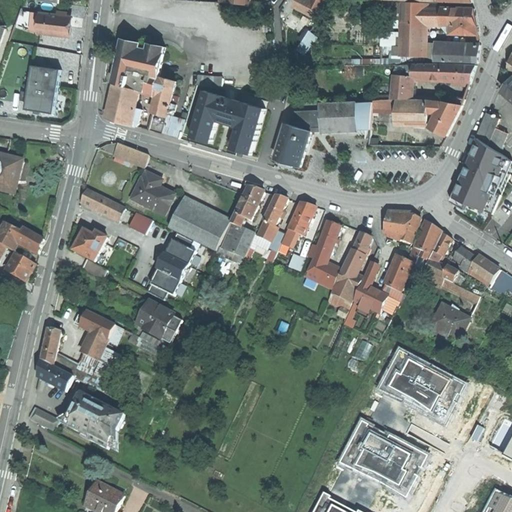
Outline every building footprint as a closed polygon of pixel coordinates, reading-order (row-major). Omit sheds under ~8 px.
[(295,6),(318,18),(325,7),(314,1),(312,0),(298,0),(298,1),(295,6)] [(383,27),(403,28),(403,21),(397,20),(398,3),(384,2),(383,27)] [(402,56),(427,57),(428,25),(428,4),(404,3),(403,21),(403,28),(403,32),(402,56)] [(444,4),(428,4),(428,25),(452,26),(452,34),(479,35),(475,9),(444,8),(444,4)] [(40,33),(69,37),(70,26),(71,16),(42,13),(40,33)] [(426,63),(427,57),(402,56),(403,32),(383,31),(382,46),(393,46),(393,57),(402,57),(402,65),(426,63)] [(317,37),(310,32),(297,48),(304,53),(317,37)] [(437,62),(478,64),(479,54),(480,45),(438,43),(437,62)] [(117,84),(116,85),(141,90),(156,95),(160,77),(167,47),(151,44),(149,50),(123,44),(114,83),(117,84)] [(41,112),(56,114),(63,70),(54,69),(55,66),(42,64),(42,67),(34,66),(27,110),(41,112)] [(432,64),(415,65),(414,78),(432,80),(432,64)] [(443,64),(432,64),(432,80),(442,80),(443,64)] [(462,65),(443,64),(442,80),(454,81),(461,81),(462,65)] [(415,65),(397,66),(393,99),(400,99),(412,99),(414,78),(415,65)] [(477,66),(462,65),(461,81),(472,81),(475,74),(477,66)] [(199,84),(223,86),(224,78),(200,76),(199,84)] [(178,81),(160,77),(156,95),(157,95),(160,96),(151,130),(165,134),(169,117),(172,103),(178,81)] [(121,122),(133,125),(137,108),(141,90),(116,85),(112,106),(110,112),(109,118),(121,122)] [(267,109),(206,91),(192,137),(213,143),(219,122),(229,125),(239,128),(232,149),(253,155),(267,109)] [(446,101),(464,105),(466,99),(447,96),(446,101)] [(375,100),(374,102),(373,112),(398,112),(399,110),(400,100),(400,99),(393,99),(375,100)] [(417,100),(400,100),(399,110),(415,111),(429,117),(431,100),(417,100)] [(443,102),(431,100),(429,117),(429,125),(429,126),(431,127),(448,136),(453,127),(459,116),(464,105),(443,102)] [(374,102),(358,103),(359,130),(371,130),(373,112),(374,102)] [(178,104),(172,103),(169,117),(173,118),(175,111),(176,112),(178,104)] [(322,104),(322,112),(323,131),(359,130),(358,103),(322,104)] [(144,110),(137,108),(133,125),(138,127),(141,123),(144,110)] [(429,125),(429,117),(415,111),(399,110),(398,112),(398,122),(429,125)] [(296,113),(292,125),(313,131),(323,131),(322,112),(296,113)] [(480,137),(491,142),(497,128),(501,119),(490,113),(480,137)] [(173,118),(169,117),(165,134),(181,139),(186,122),(173,118)] [(292,125),(288,124),(278,160),(291,164),(302,167),(313,131),(292,125)] [(508,133),(497,128),(491,142),(490,143),(501,150),(508,133)] [(511,174),(511,170),(511,160),(479,138),(472,154),(473,155),(464,177),(469,179),(468,182),(467,185),(466,185),(462,186),(458,198),(493,214),(507,181),(511,174)] [(99,150),(146,168),(151,157),(118,144),(109,146),(102,149),(99,150)] [(24,161),(12,158),(0,154),(0,190),(16,195),(24,161)] [(156,178),(147,174),(144,181),(142,180),(132,201),(166,217),(176,196),(162,189),(165,182),(156,178)] [(253,222),(266,193),(258,191),(250,189),(238,214),(236,214),(232,224),(233,225),(242,229),(247,219),(253,222)] [(127,210),(89,191),(86,197),(83,204),(121,222),(127,210)] [(282,198),(277,197),(259,237),(273,243),(271,248),(274,250),(278,252),(287,235),(279,231),(278,227),(290,200),(282,198)] [(310,207),(302,204),(290,230),(299,235),(305,237),(318,209),(310,207)] [(182,207),(171,229),(217,252),(228,230),(182,207)] [(130,227),(138,231),(145,217),(137,213),(130,227)] [(399,241),(400,240),(410,214),(390,213),(385,236),(399,241)] [(422,219),(415,216),(410,214),(400,240),(412,245),(422,219)] [(138,231),(147,236),(154,222),(145,217),(138,231)] [(414,249),(422,252),(432,257),(443,235),(444,234),(431,225),(426,221),(414,249)] [(336,225),(329,222),(319,248),(332,253),(342,228),(336,225)] [(13,251),(18,243),(23,233),(7,224),(3,232),(0,236),(0,243),(7,247),(13,251)] [(257,236),(242,229),(233,225),(223,249),(246,259),(257,236)] [(18,243),(39,254),(42,247),(46,241),(25,229),(23,233),(18,243)] [(293,248),(299,235),(290,230),(284,244),(291,247),(293,248)] [(75,252),(96,263),(101,255),(109,239),(98,233),(96,237),(86,231),(83,237),(80,242),(77,243),(75,247),(76,249),(75,252)] [(166,256),(187,267),(190,268),(198,253),(191,249),(195,242),(178,234),(171,247),(166,256)] [(362,234),(355,251),(366,256),(373,239),(367,236),(362,234)] [(449,237),(443,235),(432,257),(425,270),(428,272),(434,260),(440,263),(443,256),(445,257),(453,240),(449,237)] [(287,257),(291,247),(284,244),(279,253),(287,257)] [(310,257),(316,259),(319,248),(314,246),(310,257)] [(244,265),(246,259),(223,249),(220,248),(217,253),(244,265)] [(326,264),(332,253),(319,248),(316,259),(326,264)] [(8,269),(16,252),(9,249),(1,266),(8,269)] [(414,249),(409,261),(415,264),(415,265),(417,266),(422,252),(414,249)] [(471,255),(462,249),(454,259),(463,265),(471,270),(478,260),(471,255)] [(272,266),(278,252),(274,250),(267,263),(272,266)] [(354,250),(344,269),(357,275),(366,256),(355,251),(354,250)] [(432,257),(422,252),(417,266),(416,266),(425,270),(432,257)] [(294,253),(289,267),(302,273),(307,260),(294,253)] [(37,265),(18,254),(8,271),(27,282),(32,273),(37,265)] [(106,258),(101,255),(96,263),(102,266),(106,258)] [(184,273),(187,267),(166,256),(162,263),(158,270),(159,271),(183,283),(187,274),(184,273)] [(409,261),(398,256),(396,263),(382,293),(390,297),(401,303),(405,294),(402,293),(415,265),(415,264),(409,261)] [(480,257),(478,260),(471,270),(470,271),(492,285),(501,271),(480,257)] [(342,271),(326,264),(316,259),(308,276),(334,289),(342,271)] [(109,271),(88,260),(84,269),(104,280),(109,271)] [(439,265),(440,263),(434,260),(428,272),(437,276),(443,279),(448,270),(439,265)] [(364,284),(370,287),(379,266),(372,263),(364,284)] [(470,271),(471,270),(463,265),(461,268),(469,273),(470,271)] [(423,275),(425,270),(416,266),(414,271),(423,275)] [(450,267),(448,270),(443,279),(454,285),(460,272),(450,267)] [(357,275),(344,269),(332,294),(352,304),(364,279),(357,275)] [(434,282),(437,276),(428,272),(425,270),(423,275),(422,276),(434,282)] [(183,283),(159,271),(154,280),(148,292),(165,301),(169,294),(175,297),(183,283)] [(511,278),(501,271),(492,285),(490,288),(503,295),(507,290),(511,292),(511,278)] [(481,298),(454,285),(443,279),(437,276),(434,282),(478,304),(481,298)] [(370,287),(364,284),(356,302),(381,314),(390,297),(382,293),(370,287)] [(353,305),(352,304),(332,294),(329,302),(342,308),(350,312),(353,305)] [(56,316),(82,328),(89,314),(87,313),(63,302),(60,309),(56,316)] [(144,315),(139,325),(146,329),(145,330),(162,339),(163,337),(173,342),(184,322),(175,317),(175,315),(151,302),(144,315)] [(459,313),(444,305),(434,324),(438,327),(451,334),(461,339),(472,319),(459,313)] [(347,319),(350,312),(342,308),(339,315),(347,319)] [(82,328),(95,334),(110,342),(117,327),(88,312),(87,313),(89,314),(82,328)] [(447,340),(451,334),(438,327),(434,333),(447,340)] [(47,346),(43,362),(55,368),(58,354),(63,333),(52,331),(51,331),(50,330),(47,346)] [(95,334),(85,356),(100,363),(105,352),(110,342),(95,334)] [(169,352),(141,338),(137,346),(165,360),(169,352)] [(356,356),(366,362),(375,346),(364,340),(356,356)] [(465,381),(400,348),(379,388),(445,421),(465,381)] [(105,352),(100,363),(102,364),(96,377),(102,380),(113,357),(105,352)] [(80,365),(58,354),(55,368),(75,378),(75,377),(79,368),(80,365)] [(85,356),(80,365),(79,368),(88,373),(96,377),(102,364),(100,363),(85,356)] [(118,359),(113,357),(102,380),(101,382),(107,384),(118,359)] [(55,368),(43,362),(41,371),(40,378),(68,392),(75,378),(55,368)] [(88,373),(79,368),(75,377),(85,382),(87,375),(88,373)] [(101,382),(87,375),(85,382),(104,392),(108,385),(107,384),(101,382)] [(73,412),(66,426),(83,434),(86,435),(88,435),(91,437),(90,440),(109,450),(110,449),(119,453),(119,433),(118,433),(127,416),(85,395),(80,406),(76,414),(73,412)] [(31,419),(56,433),(61,423),(61,421),(60,421),(36,408),(31,419)] [(61,423),(66,426),(73,412),(60,421),(61,421),(61,423)] [(426,454),(362,420),(340,462),(405,495),(426,454)] [(472,437),(479,441),(485,429),(478,425),(472,437)] [(126,497),(99,483),(93,494),(87,506),(98,511),(117,511),(118,511),(126,497)] [(511,511),(511,496),(494,487),(480,511),(511,511)] [(330,495),(324,492),(313,511),(363,511),(359,510),(357,511),(329,497),(330,495)]
